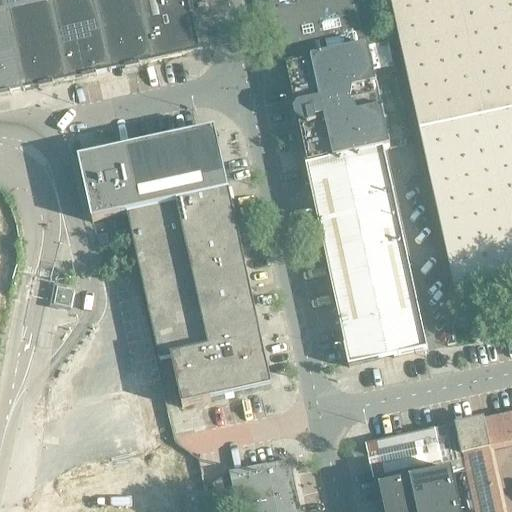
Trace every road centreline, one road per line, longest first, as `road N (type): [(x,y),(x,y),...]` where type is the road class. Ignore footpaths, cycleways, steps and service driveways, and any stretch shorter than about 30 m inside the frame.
road 1 (residential): [(322,417),(246,80)]
road 2 (residential): [(19,129),(246,80)]
road 3 (residential): [(511,377),(322,417)]
road 4 (unclassified): [(90,277),(59,154),(19,129)]
road 5 (unclassified): [(0,156),(43,217),(34,283)]
